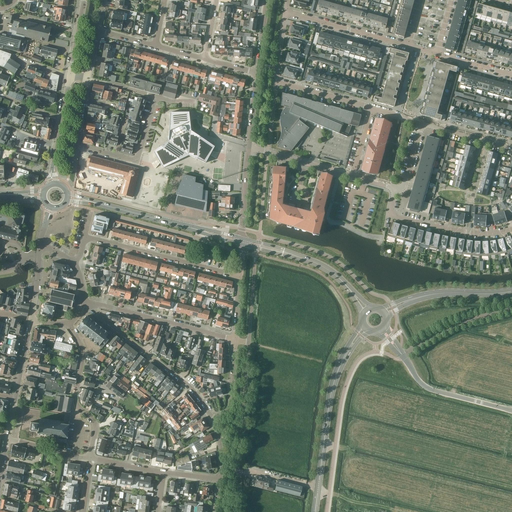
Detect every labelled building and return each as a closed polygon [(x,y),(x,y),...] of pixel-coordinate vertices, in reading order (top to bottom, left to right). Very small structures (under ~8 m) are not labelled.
[(124,0),(115,0),(115,5),(116,5),(115,8),(126,10),(127,7),(123,6),(124,0)] [(258,8),(258,7),(259,7),(260,4),(259,4),(259,1),(254,0),(248,0),(248,5),(244,5),(243,7),(251,10),(252,6),(258,8)] [(319,11),(322,12),(325,1),(322,0),(318,0),(316,10),(317,10),(317,11),(319,12),(319,11)] [(403,0),(400,0),(399,5),(412,8),(413,3),(403,0)] [(38,7),(39,3),(31,1),(30,4),(26,3),(25,8),(24,10),(25,10),(25,11),(34,13),(36,6),(38,7)] [(322,12),(327,13),(330,2),(325,1),(322,12)] [(327,13),(332,15),(335,4),(330,2),(327,13)] [(458,2),(456,8),(468,12),(470,6),(458,2)] [(170,11),(182,14),(186,15),(187,12),(176,10),(177,6),(171,4),(170,11)] [(223,7),(222,13),(234,15),(237,16),(238,13),(234,12),(235,9),(235,8),(236,6),(230,4),(228,4),(227,8),(223,7)] [(332,15),(337,16),(340,5),(335,4),(332,15)] [(337,16),(342,17),(345,6),(340,5),(337,16)] [(399,5),(398,11),(410,14),(412,8),(399,5)] [(475,16),(481,17),(484,6),(478,5),(476,14),(475,16)] [(342,17),(348,19),(351,8),(345,6),(342,17)] [(481,17),(486,19),(489,8),(484,6),(481,17)] [(57,11),(57,14),(65,16),(66,10),(55,8),(54,10),(57,11)] [(348,19),(353,20),(356,9),(351,8),(348,19)] [(456,8),(454,14),(467,17),(468,12),(456,8)] [(486,19),(491,20),(494,9),(489,8),(486,19)] [(353,20),(358,22),(361,11),(356,9),(353,20)] [(491,20),(496,22),(499,11),(494,9),(491,20)] [(113,18),(113,19),(122,21),(123,20),(124,13),(114,11),(113,14),(112,15),(111,17),(112,18),(113,18)] [(358,22),(363,23),(366,12),(366,14),(361,13),(361,11),(358,22)] [(398,11),(396,17),(408,20),(410,14),(398,11)] [(496,22),(502,23),(505,12),(499,11),(496,22)] [(363,23),(368,25),(372,14),(366,12),(363,23)] [(502,23),(507,25),(510,14),(505,12),(502,23)] [(206,18),(205,17),(206,15),(196,13),(194,23),(200,24),(201,21),(205,21),(206,21),(206,18)] [(65,16),(57,14),(56,18),(53,17),(52,21),(59,22),(59,21),(64,22),(65,16)] [(368,25),(374,26),(377,15),(372,14),(368,25)] [(454,14),(453,20),(465,23),(467,17),(454,14)] [(374,26),(379,28),(382,17),(377,15),(374,26)] [(382,17),(379,28),(380,28),(379,28),(382,29),(382,28),(385,29),(388,18),(382,17)] [(396,17),(395,22),(407,26),(408,20),(396,17)] [(24,40),(25,36),(28,37),(28,38),(28,37),(32,38),(32,39),(32,38),(36,39),(36,40),(36,39),(40,40),(39,41),(40,41),(40,40),(43,41),(43,42),(44,42),(44,41),(48,42),(51,28),(47,27),(48,26),(47,26),(47,27),(44,26),(43,25),(43,26),(40,25),(39,25),(36,24),(35,24),(32,23),(31,23),(28,23),(28,22),(27,23),(14,19),(12,26),(11,30),(10,29),(9,33),(8,36),(7,35),(0,33),(0,47),(21,52),(25,53),(28,41),(24,40)] [(122,21),(113,19),(113,20),(112,20),(111,23),(110,24),(110,26),(111,27),(110,27),(111,27),(112,29),(114,29),(115,28),(121,29),(123,22),(122,22),(122,21)] [(221,19),(220,25),(234,27),(238,28),(238,25),(233,24),(229,24),(226,24),(227,20),(221,19)] [(453,20),(451,26),(464,29),(465,23),(453,20)] [(395,22),(393,28),(405,32),(407,26),(395,22)] [(255,28),(256,25),(240,23),(240,26),(249,27),(249,30),(251,31),(251,32),(256,32),(256,28),(255,28)] [(303,29),(307,30),(308,27),(301,24),(300,28),(292,25),(292,27),(291,26),(289,32),(290,32),(290,33),(301,36),(303,29)] [(233,30),(234,27),(220,25),(219,31),(221,31),(220,35),(228,35),(228,32),(225,32),(225,29),(233,30)] [(451,26),(450,31),(462,35),(464,29),(451,26)] [(405,32),(393,28),(391,34),(397,36),(397,38),(403,39),(405,32)] [(450,31),(448,37),(460,41),(462,35),(450,31)] [(313,44),(322,46),(325,34),(319,33),(319,34),(316,33),(313,44)] [(322,46),(327,48),(331,36),(325,34),(322,46)] [(221,55),(222,41),(223,37),(217,36),(217,41),(219,42),(219,48),(215,47),(215,51),(215,52),(215,55),(221,55)] [(327,48),(333,49),(336,37),(331,36),(327,48)] [(333,49),(338,51),(342,39),(336,37),(333,49)] [(448,37),(446,43),(459,46),(460,41),(448,37)] [(288,47),(299,50),(301,43),(310,46),(311,42),(299,39),(298,42),(290,40),(290,41),(289,41),(287,46),(288,46),(288,47)] [(338,51),(344,52),(347,40),(342,39),(338,51)] [(344,52),(349,54),(353,42),(347,40),(344,52)] [(470,53),(471,53),(474,42),(469,41),(468,43),(465,52),(468,52),(468,53),(470,54),(470,53)] [(349,54),(355,55),(358,43),(353,42),(349,54)] [(471,53),(476,55),(479,44),(474,42),(471,53)] [(355,55),(360,57),(364,45),(358,43),(355,55)] [(459,46),(446,43),(444,51),(451,53),(451,51),(457,52),(459,46)] [(476,55),(481,56),(485,45),(479,43),(479,44),(476,55)] [(105,45),(104,51),(112,52),(112,48),(119,50),(120,46),(113,44),(109,44),(109,45),(105,45)] [(360,57),(366,58),(369,46),(364,45),(360,57)] [(481,56),(487,58),(490,46),(489,48),(484,47),(485,45),(481,56)] [(366,58),(371,60),(375,48),(369,46),(366,58)] [(487,58),(492,59),(495,48),(490,46),(487,58)] [(48,55),(56,57),(57,51),(42,47),(40,55),(47,57),(48,55)] [(123,48),(121,55),(128,56),(130,49),(123,48)] [(375,48),(371,60),(377,62),(378,59),(381,60),(383,54),(379,53),(380,50),(375,48)] [(392,58),(406,62),(408,61),(410,60),(410,59),(411,58),(411,57),(410,56),(409,55),(408,54),(390,48),(388,55),(390,55),(391,54),(393,55),(392,58)] [(492,59),(497,60),(500,49),(495,48),(492,59)] [(502,62),(505,53),(506,51),(500,49),(497,60),(502,62)] [(0,50),(0,65),(4,67),(15,74),(20,66),(10,59),(11,55),(0,50)] [(134,57),(139,59),(141,52),(135,50),(134,55),(131,54),(130,61),(132,62),(134,57)] [(112,52),(104,51),(103,57),(110,59),(112,52)] [(502,62),(508,63),(511,52),(510,54),(505,53),(502,62)] [(286,61),(297,64),(299,57),(303,58),(304,55),(304,54),(297,53),(296,56),(288,54),(288,55),(287,55),(285,60),(286,60),(286,61)] [(390,65),(404,69),(403,69),(404,66),(405,66),(406,62),(392,58),(390,65)] [(174,73),(172,78),(167,76),(166,81),(173,83),(175,79),(176,75),(177,70),(179,63),(176,63),(177,62),(174,61),(174,62),(173,62),(171,69),(174,69),(173,73),(174,73)] [(458,67),(438,62),(437,62),(436,62),(434,63),(433,65),(433,67),(434,68),(435,70),(436,70),(449,73),(450,71),(457,72),(458,67)] [(100,70),(108,71),(111,72),(112,66),(110,66),(109,66),(109,65),(101,63),(100,70)] [(404,69),(390,65),(388,73),(402,77),(401,76),(402,73),(403,74),(404,69)] [(31,83),(32,79),(36,69),(28,66),(26,71),(27,71),(26,75),(24,74),(22,79),(31,83)] [(299,68),(295,67),(294,70),(286,68),(286,69),(285,69),(283,74),(284,74),(284,75),(295,79),(297,71),(302,72),(303,69),(299,68)] [(306,80),(312,82),(315,70),(306,67),(303,78),(306,79),(306,80)] [(1,74),(2,70),(0,69),(0,84),(6,87),(9,77),(1,74)] [(38,87),(39,84),(41,78),(40,78),(43,72),(36,69),(32,79),(35,80),(34,82),(36,83),(35,86),(38,87)] [(312,82),(317,83),(320,74),(315,72),(316,70),(315,70),(312,82)] [(434,73),(433,77),(447,81),(449,73),(436,70),(435,73),(434,73)] [(323,85),(328,86),(332,74),(326,73),(326,75),(323,85)] [(402,77),(388,73),(386,81),(400,84),(399,84),(400,81),(401,81),(402,77)] [(460,85),(466,87),(469,75),(463,73),(464,73),(463,76),(459,75),(458,82),(461,83),(460,85)] [(49,81),(46,88),(46,89),(56,92),(59,76),(52,74),(50,78),(49,81)] [(317,83),(323,85),(326,75),(320,74),(317,83)] [(328,86),(334,88),(337,76),(332,74),(328,86)] [(466,87),(471,88),(475,76),(469,75),(466,87)] [(334,88),(339,89),(343,77),(337,76),(334,88)] [(471,88),(477,90),(480,78),(475,76),(471,88)] [(162,86),(149,82),(131,77),(128,87),(147,92),(159,95),(162,86)] [(339,89),(345,91),(348,79),(343,77),(339,89)] [(432,80),(431,84),(445,88),(447,81),(433,77),(434,78),(433,80),(432,80)] [(477,90),(482,91),(486,79),(480,78),(477,90)] [(345,91),(350,93),(354,80),(348,79),(345,91)] [(482,91),(488,93),(491,81),(486,79),(482,91)] [(356,94),(359,82),(354,80),(350,93),(356,94)] [(400,84),(386,81),(384,88),(398,92),(397,91),(397,90),(398,89),(399,89),(400,84)] [(488,93),(493,94),(497,82),(491,81),(488,93)] [(356,94),(361,96),(365,84),(359,82),(356,94)] [(493,94),(499,96),(502,84),(497,82),(493,94)] [(29,88),(28,90),(34,92),(35,89),(36,87),(36,86),(26,83),(25,86),(29,88)] [(165,86),(163,96),(174,99),(177,90),(178,86),(166,83),(165,86)] [(101,85),(95,84),(94,84),(92,91),(99,93),(99,96),(102,97),(104,85),(101,84),(101,85)] [(365,84),(361,96),(367,97),(368,94),(371,95),(373,88),(370,87),(370,85),(365,84)] [(445,88),(431,84),(431,85),(432,85),(431,88),(430,88),(429,92),(443,96),(445,88)] [(499,96),(504,97),(508,85),(502,84),(499,96)] [(110,86),(107,100),(111,101),(113,93),(113,91),(116,92),(119,92),(119,93),(123,94),(124,90),(119,89),(120,88),(117,88),(112,87),(110,86)] [(37,99),(53,103),(55,94),(39,90),(39,91),(37,90),(37,87),(36,87),(35,89),(33,98),(37,99)] [(395,99),(396,96),(397,96),(398,92),(384,88),(382,96),(395,99)] [(428,95),(427,100),(441,104),(443,96),(429,92),(430,93),(429,96),(428,95)] [(284,109),(283,110),(282,111),(282,112),(281,114),(281,115),(281,116),(280,117),(280,119),(280,121),(280,124),(281,127),(281,128),(281,129),(281,131),(281,132),(281,133),(281,134),(281,135),(281,136),(280,138),(279,140),(279,141),(278,142),(278,143),(277,144),(278,145),(277,147),(291,151),(294,147),(296,149),(297,148),(298,147),(299,146),(300,146),(301,144),(302,143),(302,142),(303,140),(304,138),(304,137),(304,136),(305,134),(309,129),(306,126),(304,124),(307,120),(347,137),(351,129),(350,129),(352,125),(357,127),(361,115),(283,93),(281,106),(286,107),(285,109),(284,109)] [(198,101),(212,105),(213,105),(215,98),(200,94),(198,101)] [(396,100),(396,99),(395,99),(382,96),(381,99),(374,97),(373,101),(393,107),(394,107),(395,107),(396,106),(397,106),(397,105),(398,105),(398,104),(398,103),(398,102),(398,101),(397,101),(397,100),(396,100)] [(133,100),(133,102),(145,106),(145,104),(146,100),(138,98),(137,101),(133,100)] [(213,105),(212,105),(209,115),(217,117),(218,114),(216,114),(220,99),(215,98),(213,105)] [(426,103),(425,107),(439,111),(441,104),(427,100),(428,100),(427,103),(426,103)] [(135,106),(135,109),(142,111),(143,108),(144,108),(145,106),(133,102),(132,105),(135,106)] [(93,104),(91,117),(90,121),(95,122),(95,119),(93,118),(95,112),(97,113),(98,106),(93,104)] [(22,114),(24,109),(17,106),(15,111),(10,109),(7,119),(12,121),(13,117),(19,120),(18,123),(22,125),(26,116),(22,114)] [(450,120),(456,122),(459,110),(454,108),(454,107),(451,106),(447,118),(451,119),(451,120),(450,120)] [(421,109),(420,111),(420,113),(421,114),(422,115),(423,115),(423,116),(442,121),(443,114),(441,114),(440,115),(438,114),(439,111),(425,107),(423,108),(421,109)] [(130,111),(129,114),(142,117),(142,115),(141,115),(142,111),(135,109),(134,112),(130,111)] [(456,122),(462,123),(465,111),(464,114),(459,112),(460,110),(459,110),(456,122)] [(462,123),(467,125),(470,113),(465,111),(462,123)] [(189,112),(170,113),(168,141),(153,152),(163,168),(188,156),(205,163),(214,147),(191,131),(189,112)] [(467,125),(473,127),(476,114),(470,113),(467,125)] [(37,114),(35,124),(44,125),(44,127),(52,129),(54,119),(43,117),(42,116),(42,115),(37,114)] [(142,117),(129,114),(129,116),(132,117),(131,121),(139,123),(140,119),(141,119),(142,117)] [(473,127),(478,128),(481,118),(475,117),(476,114),(473,127)] [(113,125),(119,127),(122,117),(116,115),(115,118),(112,117),(110,124),(113,125)] [(478,128),(484,130),(487,117),(486,120),(481,118),(478,128)] [(484,130),(489,131),(492,119),(487,117),(484,130)] [(375,119),(369,140),(385,144),(391,123),(375,119)] [(489,131),(495,133),(497,123),(492,121),(493,119),(492,119),(489,131)] [(130,125),(128,131),(138,133),(139,127),(142,128),(143,124),(139,123),(131,121),(128,120),(127,124),(130,125)] [(495,133),(500,134),(503,124),(503,122),(498,120),(497,123),(495,133)] [(10,131),(9,130),(10,126),(2,123),(0,127),(2,128),(0,133),(1,133),(8,136),(10,131)] [(500,134),(505,136),(508,126),(503,124),(500,134)] [(42,128),(41,131),(40,131),(40,134),(39,137),(41,137),(45,137),(44,138),(46,139),(50,140),(52,130),(42,128)] [(240,133),(240,130),(230,129),(230,132),(233,132),(232,135),(237,136),(236,137),(240,137),(241,133),(240,133)] [(138,133),(128,131),(126,137),(129,138),(128,141),(129,141),(128,142),(133,143),(137,144),(138,140),(136,140),(138,133)] [(1,133),(0,134),(0,143),(2,145),(4,141),(6,142),(8,136),(1,133)] [(106,143),(117,146),(118,140),(119,137),(112,135),(111,138),(108,137),(106,143)] [(421,212),(424,202),(442,138),(428,135),(409,205),(408,205),(406,210),(409,211),(412,212),(413,212),(415,213),(418,213),(418,211),(421,212)] [(22,144),(20,151),(38,155),(40,149),(37,148),(39,142),(28,139),(26,146),(22,144)] [(385,144),(369,140),(361,170),(377,174),(385,144)] [(127,143),(126,146),(123,145),(121,152),(132,155),(133,148),(134,145),(133,145),(133,143),(128,142),(128,144),(127,143)] [(38,156),(20,151),(17,150),(14,162),(25,165),(27,159),(33,161),(36,162),(38,156)] [(489,155),(488,157),(497,160),(497,159),(498,154),(488,151),(488,154),(489,155)] [(461,155),(459,160),(462,161),(470,163),(472,158),(463,156),(461,155)] [(133,196),(140,170),(140,169),(89,156),(87,162),(89,162),(88,169),(123,178),(124,180),(120,194),(132,198),(133,196)] [(488,157),(487,162),(498,166),(500,160),(497,159),(497,160),(488,157)] [(459,160),(458,166),(469,169),(470,163),(462,161),(459,160)] [(487,162),(486,168),(497,171),(498,166),(487,162)] [(456,171),(459,172),(467,174),(469,169),(458,166),(456,171)] [(281,223),(283,223),(307,230),(306,230),(318,234),(319,229),(323,214),(321,214),(331,177),(321,175),(321,174),(320,177),(317,176),(318,174),(317,178),(318,178),(309,210),(305,209),(304,211),(293,208),(294,206),(289,205),(283,204),(286,172),(288,172),(288,168),(288,170),(285,170),(285,168),(274,167),(271,167),(266,218),(270,219),(281,222),(281,223)] [(486,168),(484,173),(495,176),(497,171),(486,168)] [(30,175),(29,174),(29,173),(18,169),(16,176),(17,176),(16,179),(20,180),(20,179),(24,180),(24,179),(27,180),(27,179),(29,179),(29,180),(37,182),(39,176),(31,174),(30,175)] [(484,173),(483,178),(494,181),(495,176),(484,173)] [(177,195),(175,205),(183,207),(190,208),(202,211),(206,212),(207,191),(202,190),(203,185),(195,183),(195,178),(184,175),(180,186),(178,192),(177,192),(176,195),(177,195)] [(455,176),(453,181),(464,184),(466,179),(458,177),(455,176)] [(483,178),(481,183),(492,186),(494,181),(483,178)] [(464,184),(453,181),(452,186),(464,190),(465,187),(464,187),(464,184)] [(481,183),(480,188),(488,191),(491,192),(492,186),(481,183)] [(488,191),(480,188),(479,191),(478,190),(477,193),(490,197),(491,192),(488,191)] [(424,202),(421,212),(428,214),(431,204),(429,204),(424,202)] [(438,220),(439,220),(441,210),(435,208),(436,206),(432,206),(431,212),(434,213),(433,219),(434,219),(434,220),(438,220)] [(446,215),(449,216),(450,209),(447,209),(447,211),(441,210),(439,220),(440,220),(440,221),(443,222),(443,221),(445,221),(446,215)] [(457,223),(458,223),(460,211),(450,209),(449,216),(452,217),(451,222),(453,223),(457,224),(457,223)] [(497,211),(498,213),(501,224),(502,223),(503,224),(506,223),(506,222),(507,222),(506,216),(509,215),(506,209),(497,211)] [(0,237),(17,241),(19,240),(21,231),(20,230),(21,224),(23,224),(25,216),(24,215),(16,213),(15,214),(0,210),(0,237)] [(460,211),(458,223),(459,224),(458,224),(462,225),(462,224),(464,224),(465,219),(468,219),(469,212),(460,211)] [(479,226),(480,226),(481,215),(480,215),(475,215),(475,213),(471,213),(471,220),(474,220),(474,226),(475,226),(479,227),(479,226)] [(481,215),(480,226),(481,226),(481,227),(484,227),(485,226),(486,227),(487,221),(490,221),(489,214),(481,213),(480,215),(481,215)] [(492,213),(489,214),(490,221),(494,220),(496,225),(497,225),(497,226),(501,224),(498,213),(493,215),(492,213)] [(95,215),(93,223),(108,227),(110,218),(95,215)] [(387,236),(396,239),(399,227),(400,225),(392,222),(387,236)] [(108,227),(93,223),(91,231),(102,234),(103,229),(107,230),(108,227)] [(396,239),(404,241),(407,229),(408,227),(403,226),(400,225),(399,227),(396,239)] [(412,243),(413,241),(416,231),(415,231),(416,229),(411,228),(408,227),(407,229),(404,241),(412,243)] [(418,243),(421,243),(424,234),(423,233),(424,231),(419,230),(416,229),(415,231),(416,231),(413,241),(418,243)] [(421,243),(429,245),(432,236),(432,235),(432,233),(429,233),(424,231),(423,233),(424,234),(421,243)] [(437,250),(438,247),(440,237),(440,235),(435,234),(432,233),(432,235),(432,236),(429,245),(429,248),(437,250)] [(167,250),(173,252),(175,245),(176,238),(177,236),(171,234),(171,237),(174,237),(172,244),(169,243),(167,250)] [(438,247),(446,249),(448,239),(448,237),(443,236),(440,235),(440,237),(438,247)] [(505,238),(503,239),(503,241),(504,241),(507,253),(509,252),(511,251),(511,240),(511,238),(511,239),(510,236),(506,238),(505,238)] [(446,249),(454,251),(456,241),(456,238),(451,237),(448,237),(448,239),(446,249)] [(454,251),(462,252),(463,252),(464,242),(464,240),(459,239),(456,238),(456,241),(454,251)] [(498,240),(495,241),(496,243),(498,255),(507,253),(504,241),(503,241),(503,239),(498,240)] [(471,256),(471,255),(473,243),(472,243),(473,241),(467,240),(464,240),(464,242),(463,252),(462,252),(462,254),(471,256)] [(471,255),(480,256),(480,244),(480,242),(475,241),(473,241),(472,243),(473,243),(471,255)] [(483,242),(480,242),(480,244),(480,256),(489,256),(488,244),(488,241),(483,242)] [(490,241),(488,241),(488,244),(489,256),(498,255),(496,243),(495,241),(490,241)] [(94,252),(94,253),(101,255),(102,251),(108,253),(109,250),(104,249),(104,248),(103,248),(102,248),(96,246),(95,249),(94,249),(94,252)] [(101,255),(94,253),(94,254),(93,254),(92,257),(93,257),(92,259),(95,260),(94,264),(98,265),(99,263),(103,264),(104,259),(105,256),(101,255)] [(52,268),(52,269),(70,272),(72,273),(73,270),(69,265),(53,262),(52,268)] [(52,269),(50,275),(60,278),(59,280),(60,280),(60,282),(70,284),(77,286),(76,280),(68,279),(70,272),(52,269)] [(90,281),(110,277),(112,272),(108,271),(104,270),(104,275),(101,276),(101,275),(100,274),(99,273),(98,273),(97,273),(92,274),(91,273),(90,274),(90,275),(89,275),(89,276),(88,277),(89,278),(90,278),(90,281)] [(190,271),(188,278),(187,282),(189,283),(190,278),(193,279),(195,272),(190,271)] [(112,295),(114,295),(118,279),(119,274),(116,273),(113,287),(111,286),(109,294),(109,295),(111,296),(112,295)] [(70,284),(60,282),(60,280),(59,280),(60,278),(50,275),(48,286),(53,288),(63,290),(64,288),(69,289),(76,290),(77,286),(70,284)] [(122,298),(125,298),(129,282),(129,281),(129,280),(130,278),(130,277),(126,276),(126,278),(126,280),(124,290),(121,289),(119,297),(120,297),(120,298),(122,298)] [(110,277),(90,281),(92,288),(99,286),(103,286),(107,287),(110,277)] [(141,302),(143,303),(147,287),(148,282),(140,280),(139,286),(144,287),(142,294),(140,294),(138,301),(138,302),(141,303),(141,302)] [(49,302),(50,302),(49,304),(51,305),(51,303),(56,304),(64,306),(63,310),(71,312),(74,312),(75,308),(72,307),(73,304),(74,299),(75,295),(74,295),(71,294),(68,293),(69,289),(64,288),(63,290),(53,288),(53,290),(52,290),(52,289),(52,290),(51,293),(51,294),(50,294),(49,297),(50,297),(50,298),(49,302),(49,301),(49,302)] [(162,308),(164,308),(170,288),(169,288),(169,290),(168,293),(166,292),(165,295),(162,295),(161,299),(159,307),(159,308),(162,309),(162,308)] [(170,288),(164,308),(166,309),(166,310),(168,310),(169,310),(172,302),(169,301),(172,289),(170,288)] [(18,308),(29,310),(30,304),(25,303),(26,298),(28,299),(29,294),(26,293),(27,290),(21,289),(21,290),(18,290),(13,307),(18,308)] [(148,304),(154,306),(157,294),(151,292),(150,296),(148,304)] [(186,314),(192,315),(196,299),(193,298),(191,307),(188,306),(186,314)] [(176,311),(181,313),(184,300),(182,300),(181,304),(178,303),(176,311)] [(197,317),(202,318),(207,302),(204,301),(202,310),(199,309),(197,317)] [(51,303),(51,305),(49,304),(45,304),(45,303),(45,304),(44,307),(44,308),(43,310),(42,314),(43,314),(46,315),(47,315),(49,316),(53,317),(53,316),(54,313),(54,312),(55,310),(55,306),(56,306),(56,304),(51,303)] [(29,310),(18,308),(17,314),(27,317),(29,310)] [(118,321),(120,316),(111,314),(112,313),(109,313),(108,312),(107,313),(106,313),(106,314),(106,315),(106,316),(107,317),(108,318),(108,319),(111,319),(113,321),(114,320),(118,321)] [(225,315),(224,319),(222,327),(222,328),(225,329),(226,328),(227,328),(230,320),(230,317),(225,315)] [(89,318),(87,316),(77,329),(79,331),(79,332),(79,331),(84,335),(83,335),(84,335),(89,338),(88,339),(89,339),(93,342),(93,343),(94,343),(98,346),(99,347),(99,346),(102,349),(108,341),(110,338),(107,336),(109,333),(108,333),(104,330),(104,329),(103,329),(104,327),(101,325),(100,327),(99,326),(100,326),(99,325),(94,322),(95,322),(94,321),(94,322),(90,318),(89,317),(89,318)] [(126,318),(120,316),(118,321),(119,321),(118,324),(118,325),(121,326),(122,322),(126,323),(124,332),(127,333),(130,322),(131,319),(126,318)] [(11,327),(17,329),(18,323),(20,324),(21,321),(13,318),(11,323),(12,323),(11,327)] [(138,329),(136,333),(142,335),(144,331),(145,330),(146,331),(149,324),(140,321),(137,320),(131,319),(130,322),(136,324),(139,325),(137,328),(138,329)] [(16,334),(22,336),(24,325),(20,324),(18,323),(17,329),(16,334)] [(152,334),(154,327),(154,326),(152,325),(151,326),(149,325),(143,340),(147,341),(150,335),(151,336),(152,334)] [(155,325),(154,327),(152,334),(157,336),(160,327),(155,325)] [(34,341),(34,343),(42,345),(43,339),(45,339),(55,341),(56,331),(35,328),(33,341),(34,341)] [(142,335),(136,333),(135,337),(143,339),(146,331),(145,330),(144,331),(142,335)] [(15,336),(16,334),(15,334),(9,332),(8,334),(9,334),(8,338),(12,340),(11,346),(19,348),(21,341),(14,339),(15,336),(16,337),(17,336),(15,336)] [(109,348),(111,350),(120,339),(115,335),(112,340),(110,338),(108,341),(110,342),(109,344),(111,345),(109,348)] [(154,350),(154,352),(158,354),(164,338),(158,337),(154,350)] [(196,351),(196,349),(197,345),(194,344),(196,340),(195,339),(189,337),(187,345),(186,344),(185,347),(186,347),(186,348),(196,351)] [(120,339),(111,350),(113,352),(117,348),(119,349),(124,342),(120,339)] [(56,341),(54,348),(71,353),(73,346),(56,341)] [(45,345),(42,345),(34,343),(32,342),(30,351),(44,354),(47,355),(48,352),(44,351),(45,345)] [(19,348),(11,346),(5,345),(4,344),(2,353),(4,354),(6,347),(12,349),(10,355),(17,357),(19,350),(18,350),(19,348)] [(119,353),(118,354),(115,358),(117,360),(120,356),(121,355),(123,356),(125,353),(130,347),(126,344),(119,353)] [(166,358),(170,346),(164,344),(160,354),(167,356),(166,358)] [(214,350),(213,353),(216,354),(226,355),(226,353),(227,348),(224,348),(224,344),(219,344),(219,351),(217,351),(214,350)] [(170,346),(166,358),(173,360),(177,349),(170,346)] [(124,363),(125,362),(134,350),(130,347),(125,353),(123,356),(125,358),(122,361),(121,361),(118,364),(121,367),(124,363)] [(196,349),(196,351),(195,356),(198,357),(197,359),(199,359),(198,360),(202,361),(204,362),(205,358),(203,358),(205,351),(196,349)] [(138,353),(134,350),(125,362),(126,363),(127,363),(129,361),(131,362),(133,359),(138,353)] [(64,357),(73,360),(75,355),(65,352),(64,357)] [(29,362),(39,364),(40,356),(39,355),(39,354),(37,354),(36,355),(31,354),(29,362)] [(106,362),(109,365),(115,358),(111,355),(106,362)] [(141,356),(129,370),(132,372),(134,369),(137,372),(140,368),(141,368),(143,364),(146,360),(141,356)] [(187,361),(182,360),(183,357),(180,356),(178,362),(181,363),(180,368),(186,369),(188,362),(190,362),(191,359),(188,359),(187,361)] [(198,357),(195,356),(192,364),(201,366),(202,361),(198,360),(199,359),(197,359),(198,357)] [(7,365),(8,365),(10,365),(9,367),(14,368),(15,364),(16,364),(16,362),(16,361),(5,358),(4,362),(3,361),(3,364),(7,365)] [(90,368),(86,367),(84,373),(93,375),(93,374),(97,375),(99,369),(101,366),(98,365),(99,363),(99,361),(94,359),(92,359),(92,361),(91,362),(90,363),(90,364),(91,365),(90,368)] [(146,373),(148,375),(154,366),(150,363),(141,375),(143,376),(146,373)] [(27,374),(40,377),(55,380),(56,375),(41,372),(41,370),(42,371),(49,372),(51,366),(49,366),(40,364),(39,368),(41,369),(41,370),(29,367),(27,374)] [(12,376),(14,368),(9,367),(10,365),(8,365),(6,375),(12,376)] [(110,365),(105,372),(108,375),(114,368),(110,365)] [(147,379),(149,381),(158,369),(154,366),(148,375),(149,376),(147,379)] [(153,379),(155,381),(162,372),(158,369),(149,381),(151,382),(153,379)] [(70,383),(75,385),(77,379),(75,378),(75,376),(69,375),(69,373),(68,373),(65,372),(64,376),(65,377),(65,380),(64,382),(70,383)] [(162,372),(155,381),(157,382),(155,385),(157,387),(166,375),(162,372)] [(110,381),(113,383),(117,386),(120,381),(114,376),(110,381)] [(45,389),(45,385),(45,384),(39,383),(40,380),(26,377),(24,384),(35,387),(45,389)] [(89,377),(89,379),(86,378),(84,385),(94,388),(96,382),(98,383),(99,380),(89,377)] [(160,390),(162,391),(172,380),(168,377),(161,385),(163,387),(160,390)] [(45,385),(45,389),(65,394),(68,384),(58,381),(47,379),(45,384),(45,385)] [(122,380),(117,386),(126,392),(129,388),(127,386),(128,384),(122,380)] [(164,397),(171,389),(176,383),(172,380),(167,386),(164,389),(166,391),(163,395),(164,397)] [(133,384),(131,386),(132,388),(136,390),(138,388),(140,385),(135,381),(133,384)] [(0,382),(0,392),(2,393),(3,393),(9,394),(11,385),(0,382)] [(122,399),(126,393),(123,391),(113,383),(109,390),(119,397),(119,396),(122,399)] [(180,386),(176,383),(171,389),(175,392),(173,395),(176,398),(180,392),(177,390),(180,386)] [(221,386),(215,387),(217,396),(219,395),(219,396),(223,395),(221,386)] [(217,396),(215,387),(209,389),(211,398),(215,397),(214,396),(217,396)] [(38,390),(36,390),(28,388),(28,392),(27,392),(27,393),(28,393),(28,394),(27,394),(27,395),(26,399),(27,399),(27,400),(29,400),(30,400),(35,401),(35,400),(38,401),(39,397),(37,397),(38,390)] [(82,405),(84,405),(89,391),(84,389),(80,400),(83,401),(82,405)] [(89,391),(84,405),(89,407),(92,398),(95,399),(97,393),(89,391)] [(183,399),(184,400),(190,396),(187,392),(176,401),(178,404),(183,399)] [(63,394),(58,393),(57,396),(54,411),(61,412),(61,411),(62,411),(62,412),(70,413),(73,398),(71,398),(71,395),(67,395),(63,394)] [(180,407),(182,409),(193,400),(190,396),(184,400),(186,402),(180,407)] [(183,411),(185,412),(196,403),(193,400),(182,409),(188,404),(189,406),(183,411)] [(166,415),(171,411),(174,409),(172,407),(176,405),(173,402),(164,409),(164,410),(163,411),(164,412),(163,413),(163,414),(164,415),(165,415),(166,415)] [(192,409),(193,411),(199,407),(196,403),(185,412),(186,414),(190,412),(189,411),(192,409)] [(89,411),(98,414),(99,411),(104,413),(106,409),(101,407),(92,404),(89,411)] [(202,411),(199,407),(193,411),(195,413),(190,417),(193,421),(200,416),(198,414),(202,411)] [(166,415),(169,419),(175,415),(180,410),(179,408),(175,411),(174,409),(171,411),(166,415)] [(169,419),(172,422),(177,418),(176,417),(182,412),(180,410),(175,415),(169,419)] [(172,422),(175,426),(180,422),(179,420),(185,415),(183,414),(177,418),(172,422)] [(178,430),(186,423),(185,421),(187,419),(186,417),(180,422),(175,426),(178,430)] [(190,427),(193,431),(206,423),(203,418),(196,423),(190,427)] [(40,420),(40,421),(39,421),(39,422),(39,423),(31,422),(30,425),(31,425),(31,427),(30,428),(29,431),(36,432),(36,433),(36,434),(38,434),(38,435),(39,435),(39,434),(42,434),(42,435),(43,435),(43,434),(46,435),(46,436),(47,436),(47,435),(50,435),(50,436),(51,436),(51,435),(54,436),(53,437),(54,437),(55,436),(55,435),(57,436),(57,438),(58,438),(57,439),(57,441),(56,442),(57,442),(66,443),(67,444),(67,443),(67,442),(67,439),(68,439),(68,437),(68,432),(69,432),(69,431),(68,431),(69,426),(70,426),(70,424),(68,424),(68,425),(65,424),(65,423),(64,423),(63,424),(60,424),(60,423),(59,423),(59,424),(56,423),(56,422),(55,422),(55,423),(52,423),(52,422),(51,422),(51,423),(49,422),(49,421),(48,421),(47,422),(45,422),(45,421),(44,420),(44,421),(41,421),(41,420),(40,420)] [(111,425),(110,428),(133,436),(134,427),(133,426),(134,422),(132,421),(129,431),(122,429),(123,424),(117,422),(117,424),(112,422),(112,423),(111,423),(111,425)] [(206,423),(193,431),(189,434),(185,437),(186,439),(197,432),(200,429),(202,432),(209,427),(206,423)] [(110,428),(108,434),(116,437),(119,438),(120,434),(123,435),(123,436),(133,439),(133,438),(133,436),(110,428)] [(205,435),(204,435),(199,439),(193,442),(198,452),(207,447),(206,444),(213,440),(213,439),(214,438),(213,437),(212,437),(210,434),(206,436),(205,435)] [(107,440),(103,438),(101,442),(100,445),(109,448),(111,441),(107,440)] [(117,453),(118,453),(118,454),(120,455),(121,454),(126,455),(127,450),(130,451),(132,444),(128,443),(126,443),(125,448),(119,446),(117,453)] [(137,457),(138,457),(140,448),(141,445),(135,444),(132,455),(134,456),(134,457),(137,457)] [(13,445),(10,454),(11,454),(24,458),(25,454),(31,456),(33,451),(35,451),(36,451),(35,451),(27,449),(26,448),(26,449),(21,447),(15,445),(13,445)] [(99,453),(102,454),(102,453),(107,455),(109,448),(100,445),(99,448),(98,452),(99,452),(99,453)] [(138,457),(144,458),(146,450),(140,448),(138,457)] [(146,450),(144,458),(150,460),(152,451),(146,450)] [(156,461),(163,463),(165,452),(158,450),(156,461)] [(173,453),(165,452),(163,463),(165,463),(164,464),(168,465),(169,464),(171,464),(171,460),(172,461),(173,461),(173,458),(173,453)] [(212,454),(212,453),(201,458),(201,460),(206,460),(207,469),(209,469),(210,469),(214,469),(213,468),(216,468),(215,464),(216,464),(215,460),(214,460),(214,456),(210,457),(210,455),(212,454)] [(201,460),(201,458),(185,464),(186,466),(192,467),(199,466),(198,461),(201,460)] [(7,470),(23,474),(26,465),(9,461),(7,470)] [(68,474),(73,475),(74,464),(73,464),(73,463),(69,463),(68,463),(67,469),(65,469),(65,468),(64,468),(63,476),(68,476),(68,474)] [(74,464),(73,475),(77,475),(77,478),(81,478),(83,471),(82,471),(82,472),(79,471),(80,465),(79,465),(79,464),(75,464),(74,464)] [(110,470),(109,470),(108,470),(108,469),(104,468),(104,469),(103,469),(102,475),(99,475),(98,481),(102,482),(103,480),(107,480),(112,481),(111,483),(116,484),(117,477),(114,477),(115,471),(114,471),(114,470),(110,469),(110,470)] [(33,470),(32,477),(41,480),(43,473),(33,470)] [(13,473),(8,472),(6,480),(20,483),(19,484),(23,485),(26,476),(22,475),(22,474),(18,474),(18,476),(13,474),(13,473)] [(126,487),(126,485),(128,474),(127,474),(127,473),(123,473),(123,474),(122,473),(121,480),(118,479),(117,486),(126,487)] [(129,474),(128,474),(126,485),(130,486),(130,488),(135,488),(136,477),(133,476),(133,475),(132,475),(133,474),(129,474)] [(139,477),(136,477),(135,488),(139,489),(139,487),(144,487),(145,477),(144,477),(144,476),(140,475),(140,476),(139,476),(139,477)] [(146,477),(145,477),(144,487),(143,490),(153,491),(154,484),(150,484),(151,478),(150,478),(150,477),(147,476),(146,477)] [(274,486),(269,485),(271,480),(257,476),(255,483),(263,485),(262,488),(273,491),(274,486)] [(275,490),(300,496),(302,487),(278,480),(275,490)] [(171,482),(169,492),(169,494),(175,495),(179,496),(180,494),(181,488),(177,487),(178,483),(171,482)] [(68,488),(68,492),(78,493),(79,493),(80,489),(79,489),(79,488),(73,487),(73,484),(74,484),(67,483),(66,487),(68,488)] [(14,486),(12,491),(10,498),(20,500),(22,492),(18,491),(19,487),(14,486)] [(96,494),(96,495),(107,496),(107,492),(110,492),(110,487),(103,486),(103,487),(104,487),(103,490),(97,489),(97,490),(96,489),(96,493),(96,494)] [(210,495),(211,488),(204,487),(204,491),(203,491),(202,491),(201,499),(205,499),(205,498),(209,498),(209,496),(210,496),(210,495)] [(54,488),(53,493),(50,492),(49,496),(56,498),(58,489),(54,488)] [(9,497),(10,498),(12,491),(4,489),(3,495),(9,496),(9,497)] [(25,501),(32,503),(34,495),(32,495),(33,491),(28,490),(25,501)] [(65,496),(64,500),(71,501),(71,499),(77,500),(77,499),(78,499),(79,495),(78,495),(78,493),(68,492),(67,497),(65,496)] [(100,504),(108,505),(108,501),(109,501),(110,497),(107,496),(96,495),(96,496),(95,495),(95,499),(95,500),(102,501),(101,504),(100,504)] [(140,495),(139,505),(149,507),(150,501),(147,500),(148,496),(140,495)] [(1,508),(6,509),(5,509),(15,511),(17,511),(19,504),(7,501),(2,500),(1,508)] [(71,501),(64,500),(63,510),(75,511),(76,511),(77,507),(76,507),(76,506),(70,505),(71,502),(72,502),(71,502),(71,501)]
